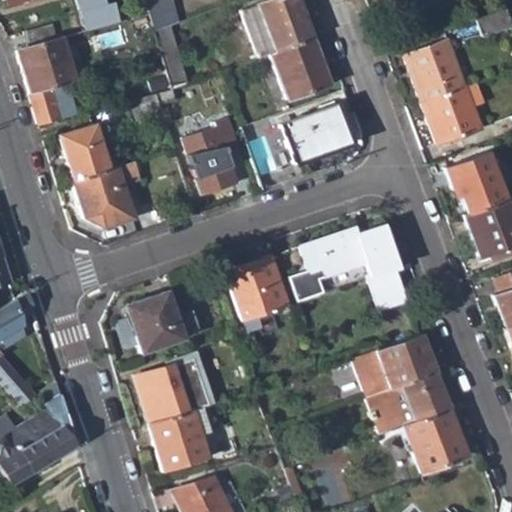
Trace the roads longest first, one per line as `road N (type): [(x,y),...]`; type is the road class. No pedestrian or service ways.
road 1 (residential): [(54,285),(407,172)]
road 2 (residential): [(407,172),(511,451)]
road 3 (residential): [(54,285),(125,511)]
road 4 (residential): [(0,111),(54,285)]
road 5 (residential): [(407,172),(351,23)]
